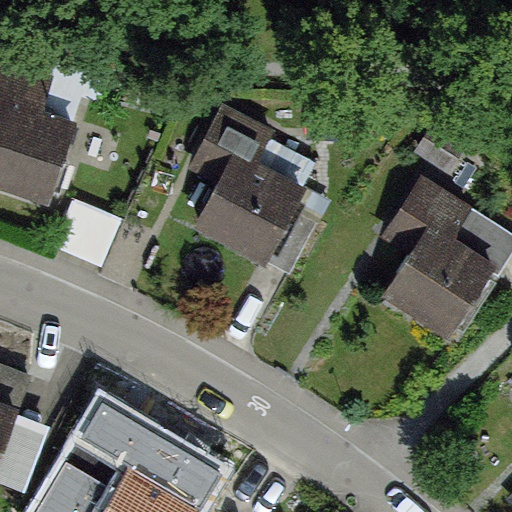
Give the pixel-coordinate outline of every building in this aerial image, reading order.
[(0,178),(48,195),(73,124),(39,112),(51,79),(0,61),(0,178)] [(294,208),(304,188),(256,162),(271,132),(228,110),(199,164),(223,177),(201,220),(267,254),(264,260),(290,274),(318,221),(294,208)] [(454,138),(434,126),(419,149),(440,162),(454,138)] [(496,272),(511,247),(511,236),(426,182),(393,235),(413,247),(386,290),(451,330),(490,268),(496,272)] [(122,218),(73,198),(54,244),(80,255),(102,265),(122,218)] [(0,450),(28,375),(0,365),(0,450)] [(223,468),(104,398),(41,504),(53,511),(192,511),(199,502),(202,503),(223,468)]
